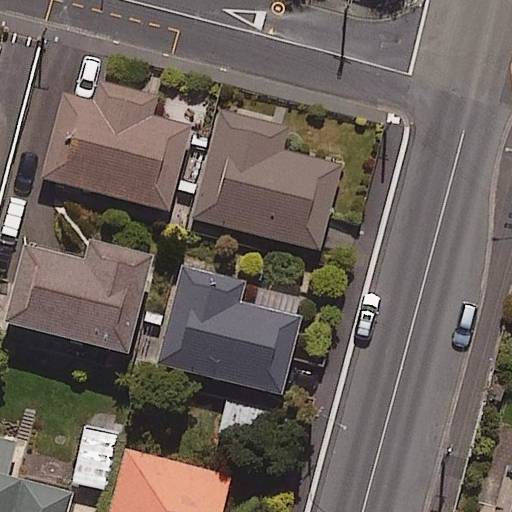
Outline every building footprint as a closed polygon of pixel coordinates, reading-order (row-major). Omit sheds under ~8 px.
[(63,96),(41,182),(170,215),(193,125),(154,115),(158,97),(101,83),(96,104),(63,96)] [(220,110),(191,221),(320,254),(343,163),(284,148),(289,128),(220,110)] [(84,260),(23,245),(2,325),(129,357),(155,258),(89,241),(84,260)] [(180,269),(155,363),(281,396),(302,318),(293,315),(297,299),(257,288),(253,303),(239,300),(243,285),(180,269)] [(276,412),(227,399),(218,436),(267,449),(276,412)] [(93,409),(67,489),(76,492),(71,508),(84,511),(99,511),(129,421),(93,409)] [(14,445),(0,441),(0,511),(65,511),(70,494),(6,478),(14,445)] [(126,451),(109,511),(223,511),(232,479),(126,451)]
